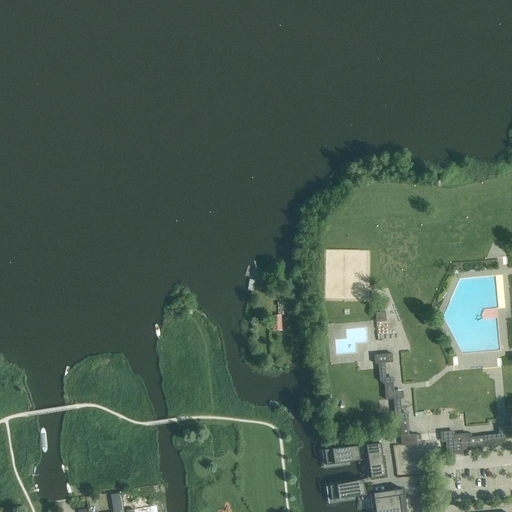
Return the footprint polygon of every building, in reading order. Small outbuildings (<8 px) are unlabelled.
[(376,322),(386,321),(385,312),(375,312),(376,322)] [(271,316),(272,331),(281,330),(281,316),(271,316)] [(401,435),(402,445),(417,444),(417,443),(417,440),(421,439),(421,435),(416,435),(408,436),(407,419),(408,419),(408,413),(402,413),(400,399),(403,399),(402,391),(394,391),(393,383),(394,383),(393,377),(386,378),(385,363),(393,363),(392,354),(374,355),(375,364),(378,364),(380,381),(383,384),(384,384),(385,400),(393,399),(395,416),(398,420),(399,420),(401,435)] [(454,432),(440,433),(441,438),(446,437),(446,441),(447,450),(447,451),(452,451),(454,450),(454,454),(462,453),(462,450),(466,449),(469,449),(469,447),(470,447),(485,445),(484,442),(501,440),(505,437),(505,436),(511,435),(511,417),(511,418),(511,426),(504,427),(498,427),(499,434),(484,436),(468,437),(468,433),(454,435),(454,432)] [(371,478),(385,476),(381,443),(367,444),(369,457),(368,457),(371,478)] [(326,465),(350,462),(361,460),(359,446),(359,445),(324,450),(326,465)] [(331,500),(354,497),(365,495),(363,481),(329,486),(331,500)] [(375,508),(404,504),(403,489),(373,493),(375,508)] [(124,511),(121,493),(112,494),(114,511),(124,511)]
